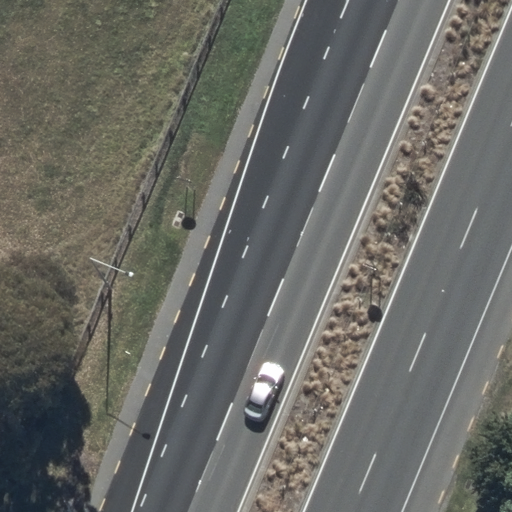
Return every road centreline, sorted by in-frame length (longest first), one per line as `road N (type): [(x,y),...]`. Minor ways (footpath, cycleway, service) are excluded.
road 1 (trunk): [(183,511),(394,0)]
road 2 (trunk): [(511,131),(354,511)]
